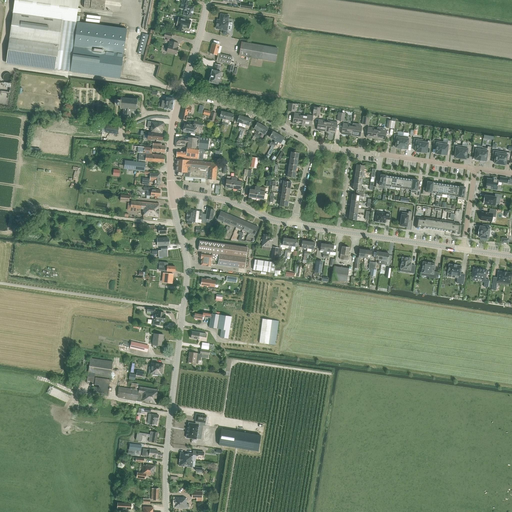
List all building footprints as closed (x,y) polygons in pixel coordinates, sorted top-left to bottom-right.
[(14,0),(6,63),(120,79),(120,76),(127,29),(76,22),(78,0),(14,0)] [(184,0),(182,0),(180,9),(185,10),(183,16),(191,17),(193,11),(193,10),(194,9),(193,8),(193,7),(188,6),(189,1),(185,0),(184,0),(185,0),(184,0)] [(217,20),(216,29),(227,31),(228,22),(228,21),(229,16),(221,14),(220,20),(217,20)] [(176,30),(181,32),(182,27),(189,28),(191,20),(178,18),(176,25),(177,26),(176,30)] [(166,52),(175,55),(177,49),(176,49),(178,44),(169,42),(168,45),(166,52)] [(239,56),(275,62),(277,48),(242,42),(239,56)] [(212,43),(210,53),(218,55),(218,53),(220,53),(222,46),(219,45),(212,43)] [(218,55),(216,61),(230,65),(231,62),(232,57),(220,53),(218,53),(218,55)] [(209,82),(217,84),(220,72),(220,71),(221,66),(215,64),(214,70),(212,69),(209,82)] [(143,73),(155,76),(157,68),(146,65),(143,73)] [(115,100),(114,106),(120,106),(120,109),(120,108),(123,109),(123,112),(122,117),(130,118),(131,115),(134,116),(135,115),(135,110),(136,110),(136,108),(137,109),(138,107),(136,106),(137,100),(137,99),(137,100),(131,99),(131,98),(131,99),(125,98),(121,98),(121,97),(121,98),(120,100),(115,100)] [(162,101),(161,108),(171,109),(173,99),(165,98),(164,101),(162,101)] [(189,105),(184,104),(180,119),(185,121),(186,116),(189,117),(191,107),(189,107),(189,105)] [(294,113),(292,123),(302,125),(303,116),(299,115),(300,114),(294,113)] [(239,115),(237,122),(239,123),(238,126),(239,126),(238,130),(241,131),(245,117),(239,115)] [(303,116),(302,125),(311,126),(313,116),(307,115),(307,117),(303,116)] [(245,117),(241,131),(243,131),(245,128),(246,125),(249,126),(251,119),(245,117)] [(318,119),(317,130),(326,131),(327,122),(324,122),(324,120),(318,119)] [(182,128),(182,130),(183,131),(191,133),(195,134),(196,130),(197,126),(202,128),(203,123),(194,121),(193,125),(190,125),(190,126),(184,124),(184,127),(182,128)] [(327,122),(326,131),(335,133),(337,122),(331,121),(328,121),(327,122)] [(150,128),(150,132),(162,133),(162,130),(163,130),(164,124),(151,122),(148,122),(147,128),(150,128)] [(257,122),(253,128),(256,130),(255,132),(255,133),(253,136),(256,138),(258,134),(259,132),(263,126),(257,122)] [(343,123),(341,134),(351,135),(352,126),(348,126),(349,124),(343,123)] [(106,124),(105,133),(118,134),(119,126),(106,124)] [(352,126),(351,135),(360,137),(362,126),(356,125),(356,127),(352,126)] [(263,126),(259,132),(265,135),(268,129),(263,126)] [(368,127),(366,138),(375,139),(377,130),(373,130),(373,128),(368,127)] [(377,130),(375,139),(385,140),(386,130),(381,129),(380,131),(377,130)] [(273,131),(269,137),(275,140),(278,134),(273,131)] [(145,132),(144,135),(147,135),(147,139),(153,140),(153,139),(162,141),(162,135),(145,132)] [(273,143),(271,146),(274,148),(275,145),(276,146),(278,142),(280,144),(284,137),(278,134),(275,140),(273,143)] [(403,136),(394,135),(393,141),(396,141),(395,147),(397,148),(397,149),(401,149),(403,136)] [(410,143),(411,137),(403,136),(401,149),(405,150),(405,149),(407,149),(407,143),(410,143)] [(199,137),(199,139),(176,137),(175,147),(208,149),(209,138),(199,137)] [(422,142),(423,140),(414,139),(413,145),(416,145),(415,151),(417,152),(417,153),(420,153),(422,142)] [(422,142),(420,153),(424,154),(425,153),(426,153),(427,147),(430,147),(431,141),(428,141),(427,143),(422,142)] [(442,142),(434,141),(433,147),(436,147),(435,153),(437,154),(436,155),(440,155),(442,142)] [(448,141),(448,143),(442,142),(440,155),(444,156),(444,155),(446,155),(447,149),(450,149),(451,141),(448,141)] [(460,159),(462,146),(457,145),(457,143),(454,142),(453,151),(456,151),(455,157),(456,158),(460,159)] [(140,147),(139,152),(143,153),(152,154),(152,152),(165,153),(165,146),(160,145),(161,144),(153,144),(152,148),(143,147),(140,147)] [(468,145),(467,147),(462,146),(460,159),(464,160),(464,159),(466,159),(467,153),(470,153),(471,145),(468,145)] [(482,150),(481,150),(476,149),(477,147),(473,146),(473,153),(475,153),(475,159),(476,159),(476,160),(480,161),(482,150)] [(488,147),(487,149),(482,148),(481,150),(482,150),(480,161),(484,162),(484,161),(486,161),(487,155),(489,155),(491,147),(488,147)] [(188,148),(188,152),(177,151),(176,157),(189,158),(189,159),(193,160),(203,161),(204,150),(192,148),(188,148)] [(502,152),(493,150),(492,157),(495,157),(494,163),(496,163),(496,164),(500,165),(502,152)] [(509,159),(510,153),(502,152),(500,165),(504,166),(504,165),(505,165),(506,159),(509,159)] [(164,155),(153,154),(138,153),(138,160),(164,162),(164,155)] [(175,171),(175,172),(177,172),(177,176),(183,177),(183,175),(184,175),(185,170),(190,170),(191,161),(177,159),(175,171)] [(125,160),(124,169),(144,171),(145,162),(125,160)] [(183,175),(183,177),(216,180),(217,164),(217,163),(191,161),(190,170),(185,170),(184,175),(183,175)] [(160,174),(150,174),(150,180),(154,180),(154,185),(160,185),(160,182),(161,181),(161,179),(160,178),(160,174)] [(377,181),(376,187),(379,188),(384,188),(384,186),(385,186),(386,176),(386,175),(380,175),(380,181),(377,181)] [(226,176),(225,188),(232,189),(234,177),(226,176)] [(234,177),(232,189),(239,190),(241,182),(236,181),(236,178),(234,177)] [(485,188),(496,190),(497,185),(498,186),(498,185),(497,185),(497,182),(506,183),(507,178),(500,177),(499,180),(487,179),(485,188)] [(281,179),(280,182),(281,183),(283,184),(282,187),(290,188),(291,182),(286,181),(286,179),(282,179),(281,179)] [(411,190),(411,192),(416,193),(416,195),(419,196),(420,187),(417,187),(418,180),(413,179),(412,180),(413,180),(411,190)] [(423,187),(422,194),(426,195),(426,192),(431,193),(433,183),(433,182),(427,182),(426,188),(423,187)] [(363,193),(364,188),(361,188),(361,184),(354,183),(353,189),(356,190),(356,192),(363,193)] [(458,197),(457,199),(466,201),(467,194),(464,193),(465,187),(459,186),(459,187),(458,197)] [(151,189),(151,188),(144,187),(143,191),(147,191),(146,195),(159,197),(159,196),(160,196),(160,193),(159,193),(159,190),(151,189)] [(250,189),(248,197),(256,198),(258,187),(255,187),(255,190),(250,189)] [(258,187),(256,198),(263,200),(265,192),(265,188),(258,187)] [(352,194),(351,201),(359,202),(359,201),(362,202),(362,199),(359,199),(360,196),(363,197),(363,193),(356,192),(356,195),(352,194)] [(483,203),(494,205),(495,203),(499,204),(500,198),(501,198),(501,195),(495,194),(494,197),(485,196),(484,199),(483,203)] [(143,216),(157,217),(159,204),(131,201),(130,208),(142,209),(142,212),(143,212),(143,216)] [(202,214),(201,223),(205,223),(205,222),(211,223),(211,220),(212,220),(214,210),(207,208),(206,214),(202,214)] [(199,211),(188,209),(186,220),(188,220),(187,224),(191,224),(192,222),(195,223),(195,222),(201,223),(202,214),(203,212),(199,211)] [(481,220),(491,222),(492,217),(495,217),(496,211),(490,210),(489,213),(482,212),(481,220)] [(221,211),(217,219),(223,222),(227,214),(221,211)] [(407,220),(411,221),(412,212),(408,211),(408,213),(402,212),(400,225),(401,226),(405,227),(405,226),(407,226),(407,220)] [(377,212),(375,222),(385,223),(386,219),(389,220),(390,214),(377,212)] [(227,214),(223,222),(230,225),(233,216),(227,214)] [(233,216),(230,225),(236,227),(239,219),(233,216)] [(417,218),(415,228),(423,229),(423,228),(424,219),(417,218)] [(423,228),(429,229),(431,219),(424,218),(424,219),(423,228)] [(239,219),(236,227),(242,230),(246,222),(239,219)] [(445,231),(452,232),(454,223),(454,222),(447,221),(445,231)] [(246,222),(242,230),(249,233),(252,225),(246,222)] [(452,233),(459,234),(461,224),(454,223),(452,232),(452,233)] [(154,225),(150,225),(150,231),(159,230),(159,234),(166,233),(166,227),(155,228),(154,225)] [(252,225),(249,233),(255,235),(258,227),(252,225)] [(488,228),(489,226),(483,225),(483,227),(480,227),(480,230),(479,230),(478,233),(479,234),(479,237),(481,237),(481,239),(487,240),(487,238),(488,238),(489,228),(488,228)] [(268,240),(269,235),(263,234),(262,246),(271,248),(272,240),(268,240)] [(167,238),(157,238),(157,246),(167,246),(167,244),(169,244),(169,243),(169,241),(169,239),(167,239),(167,238)] [(290,253),(291,246),(295,247),(296,240),(290,239),(288,249),(288,252),(290,253)] [(200,265),(210,267),(211,260),(218,261),(217,265),(244,269),(247,247),(199,241),(198,251),(202,251),(201,259),(200,265)] [(334,245),(327,244),(325,258),(328,258),(328,255),(330,255),(330,252),(333,252),(334,245)] [(161,250),(158,251),(159,257),(167,257),(167,247),(161,247),(161,250)] [(342,247),(340,259),(347,260),(349,248),(342,247)] [(413,273),(414,273),(415,266),(415,265),(415,266),(411,265),(411,264),(411,263),(409,263),(410,259),(410,258),(409,258),(402,257),(400,269),(409,270),(409,272),(409,273),(413,273)] [(253,270),(273,273),(275,263),(254,260),(253,270)] [(175,272),(175,267),(167,266),(168,263),(159,262),(159,271),(167,271),(175,272)] [(423,262),(421,273),(430,274),(430,278),(436,279),(437,272),(434,272),(435,264),(430,263),(428,262),(423,262)] [(449,264),(447,274),(458,276),(457,283),(463,284),(464,276),(460,276),(461,266),(456,265),(454,265),(449,264)] [(332,280),(346,282),(348,269),(334,266),(332,280)] [(487,270),(473,268),(472,278),(482,279),(482,282),(485,282),(484,287),(488,287),(489,280),(485,280),(487,270)] [(498,271),(497,281),(510,283),(511,273),(506,272),(504,272),(503,272),(498,271)] [(172,283),(173,274),(164,273),(163,283),(172,284),(173,283),(172,283)] [(211,280),(211,278),(207,278),(207,279),(202,279),(201,281),(200,282),(200,284),(201,284),(201,285),(209,286),(209,288),(214,289),(216,281),(211,280)] [(159,322),(164,322),(165,315),(164,315),(164,313),(157,312),(157,313),(156,313),(155,320),(151,320),(151,324),(159,325),(159,322)] [(231,317),(211,313),(211,318),(209,327),(221,329),(220,337),(228,338),(231,317)] [(259,343),(275,345),(279,321),(262,319),(259,343)] [(190,338),(198,340),(199,336),(206,337),(207,334),(192,331),(191,333),(190,336),(191,336),(190,338)] [(154,334),(152,345),(160,346),(161,339),(162,339),(163,335),(154,334)] [(144,352),(146,345),(131,341),(130,348),(144,352)] [(200,354),(189,353),(188,363),(196,364),(198,364),(198,360),(200,361),(201,355),(209,356),(210,351),(201,349),(200,354)] [(89,366),(86,383),(93,384),(95,375),(110,378),(113,362),(90,358),(89,366)] [(150,373),(150,374),(161,376),(163,364),(151,363),(150,371),(149,371),(149,373),(150,373)] [(115,364),(114,377),(123,377),(124,365),(115,364)] [(92,393),(107,395),(110,380),(95,377),(92,393)] [(144,401),(144,402),(155,404),(156,399),(157,398),(157,396),(157,395),(157,390),(139,387),(138,390),(137,389),(138,384),(131,383),(130,389),(118,387),(117,397),(141,401),(144,401)] [(188,421),(186,435),(196,437),(198,422),(201,423),(201,420),(205,420),(206,413),(195,412),(194,419),(195,419),(195,422),(188,421)] [(149,423),(149,424),(157,425),(157,421),(158,415),(149,414),(148,419),(147,423),(149,423)] [(221,429),(218,445),(258,451),(261,435),(221,429)] [(150,431),(149,434),(149,437),(148,441),(156,443),(157,436),(158,436),(158,434),(157,433),(150,431)] [(174,432),(173,443),(183,444),(183,440),(181,440),(182,433),(174,432)] [(143,448),(142,456),(149,457),(149,456),(153,457),(160,458),(161,453),(157,452),(158,450),(143,448)] [(180,457),(179,459),(193,461),(195,461),(196,456),(198,456),(198,455),(197,455),(198,451),(193,451),(193,454),(180,453),(180,457)] [(137,473),(136,478),(145,479),(145,475),(150,476),(150,475),(153,475),(154,466),(146,465),(143,465),(142,473),(137,473)] [(175,497),(174,508),(189,509),(189,504),(187,504),(187,498),(183,498),(183,497),(175,497)]
